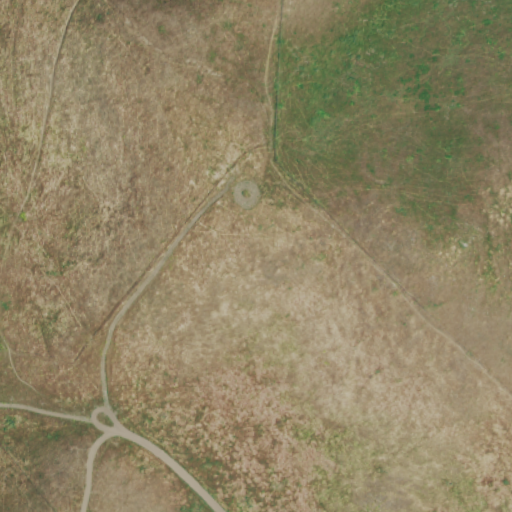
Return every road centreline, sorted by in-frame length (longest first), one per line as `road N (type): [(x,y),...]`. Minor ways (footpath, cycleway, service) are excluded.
road 1 (track): [(105,411),(108,332),(207,202),(236,193),(261,200),(266,193),(253,182),(249,197)]
road 2 (track): [(218,511),(168,459),(95,425),(96,409),(105,411),(126,434)]
